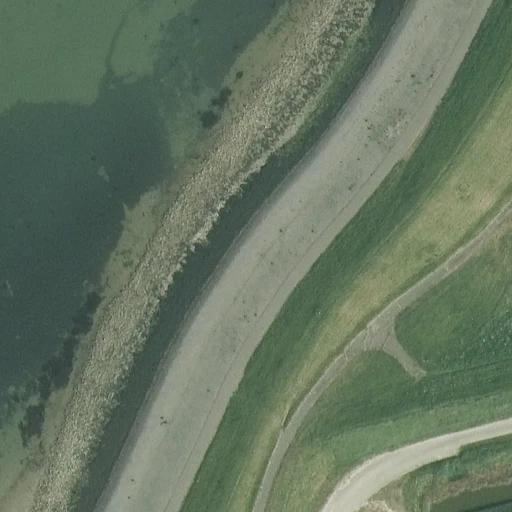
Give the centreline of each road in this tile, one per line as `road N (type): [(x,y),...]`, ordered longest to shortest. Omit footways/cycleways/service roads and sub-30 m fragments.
road 1 (track): [(258,511),(294,425),(337,364),(455,268),(511,206)]
road 2 (unclassified): [(331,511),(385,466),(511,430)]
